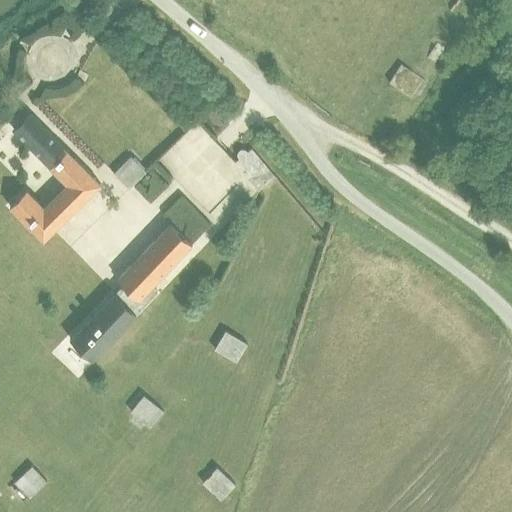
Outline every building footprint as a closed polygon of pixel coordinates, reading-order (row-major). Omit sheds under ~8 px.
[(157,24),(148,34),(162,47),(172,37),(157,24)] [(438,40),(427,54),(435,59),(445,45),(438,40)] [(402,61),(389,80),(412,95),(425,76),(402,61)] [(103,183),(33,110),(13,128),(67,184),(45,205),(28,188),(10,206),(45,241),(103,183)] [(240,157),(236,160),(260,188),(276,175),(252,146),(249,149),(247,147),(244,146),(241,147),(239,149),(238,151),(238,155),(240,157)] [(132,156),(115,173),(130,188),(147,171),(132,156)] [(124,281),(72,336),(94,357),(137,312),(135,310),(156,288),(153,285),(192,243),(170,222),(118,276),(124,281)] [(55,268),(78,250),(68,237),(45,255),(55,268)] [(227,329),(216,348),(238,361),(249,342),(227,329)] [(145,394),(131,410),(151,426),(165,409),(145,394)] [(33,465),(16,482),(31,497),(48,480),(33,465)] [(218,466),(203,482),(222,500),(237,485),(218,466)]
